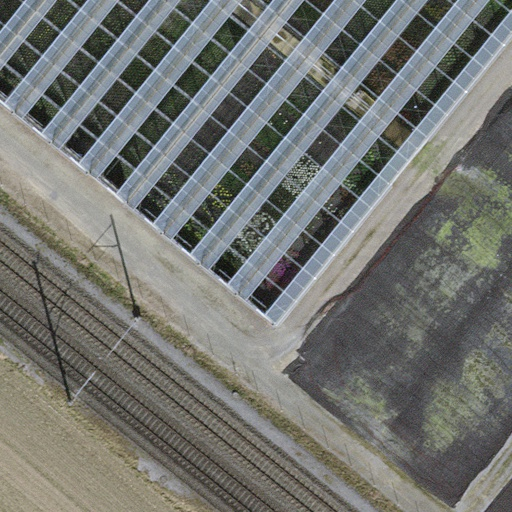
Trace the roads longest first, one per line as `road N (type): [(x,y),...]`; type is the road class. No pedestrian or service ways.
road 1 (track): [(276,351),(511,62)]
road 2 (track): [(0,136),(276,351)]
road 3 (track): [(434,511),(259,371),(276,351)]
